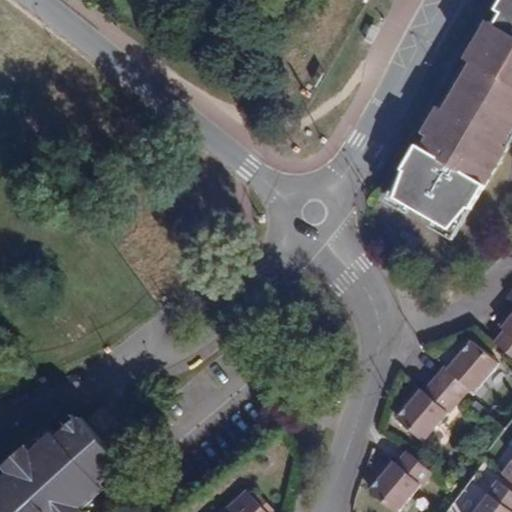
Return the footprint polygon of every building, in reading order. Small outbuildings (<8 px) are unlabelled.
[(419,138),(409,155),(408,156),(397,188),(411,197),(432,210),(449,219),(464,200),(468,203),(482,180),(506,140),(500,136),(511,116),(511,0),(501,0),(500,4),(503,6),(496,19),(492,17),(489,22),(470,53),(474,56),(446,103),(441,101),(424,129),(428,133),(423,141),(419,138)] [(500,4),(492,17),(496,19),(503,6),(500,4)] [(470,53),(441,101),(446,103),(474,56),(470,53)] [(506,140),(511,129),(511,116),(500,136),(506,140)] [(158,178),(175,192),(195,167),(178,153),(158,178)] [(409,155),(386,193),(406,205),(411,197),(397,188),(408,156),(409,155)] [(450,231),(455,223),(468,203),(464,200),(449,219),(432,210),(428,216),(450,231)] [(511,308),(510,306),(500,315),(506,321),(511,314),(511,308)] [(506,329),(496,340),(511,354),(511,314),(506,321),(502,325),(506,329)] [(445,368),(443,366),(432,378),(456,398),(466,387),(471,390),(496,363),(471,340),(459,353),(452,361),(445,368)] [(455,350),(448,357),(452,361),(459,353),(455,350)] [(420,439),(456,398),(432,378),(422,389),(419,387),(414,393),(404,403),(393,415),(420,439)] [(408,388),(399,397),(404,403),(414,393),(408,388)] [(297,415),(312,402),(305,395),(291,407),(297,415)] [(71,511),(76,508),(98,487),(95,484),(116,462),(75,417),(52,439),(48,435),(28,453),(4,475),(0,478),(0,511),(71,511)] [(21,446),(0,464),(0,470),(4,475),(28,453),(21,446)] [(393,507),(427,468),(404,448),(394,459),(390,456),(385,462),(378,470),(365,483),(393,507)] [(511,454),(497,473),(511,484),(511,454)] [(378,457),(370,464),(378,470),(385,462),(378,457)] [(470,511),(508,511),(507,511),(511,505),(511,495),(494,482),(470,511)] [(262,511),(244,492),(221,511),(262,511)]
